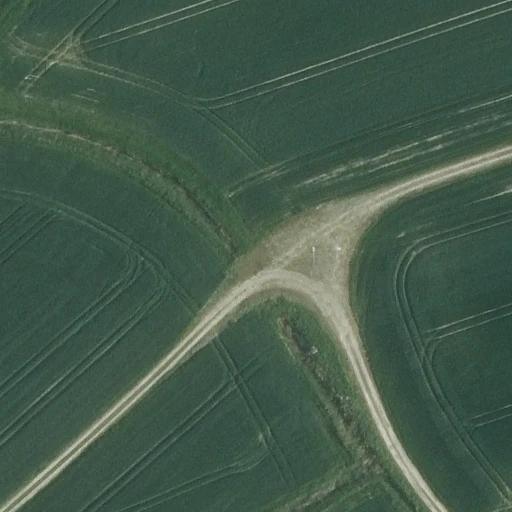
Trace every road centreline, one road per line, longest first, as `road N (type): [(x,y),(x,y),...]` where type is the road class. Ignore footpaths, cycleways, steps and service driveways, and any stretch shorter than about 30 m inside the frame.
road 1 (track): [(6,511),(258,283),(400,189),(511,151)]
road 2 (track): [(302,254),(403,473),(438,511)]
